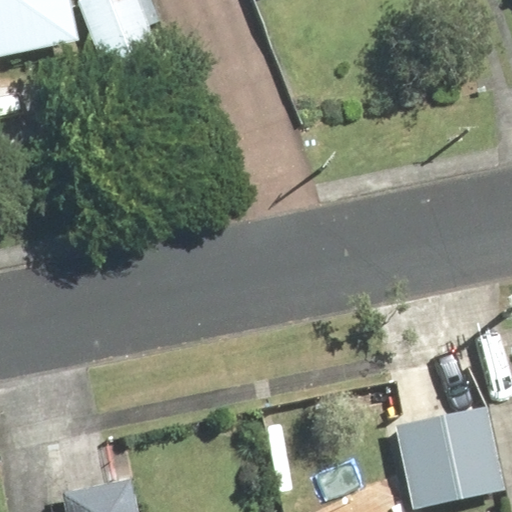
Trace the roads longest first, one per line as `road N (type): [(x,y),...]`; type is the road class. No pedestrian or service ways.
road 1 (residential): [(0,336),(511,229)]
road 2 (unknown): [(304,272),(208,0)]
